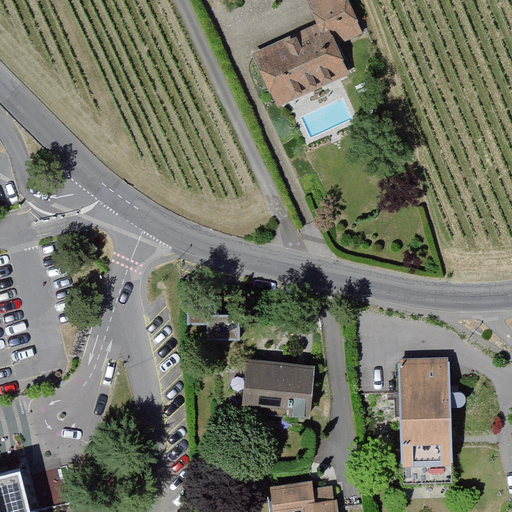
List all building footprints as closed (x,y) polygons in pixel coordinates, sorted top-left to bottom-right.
[(301,0),(313,27),(243,56),(265,110),(339,79),(326,46),(353,35),(339,0),(301,0)] [(211,292),(181,294),(182,316),(202,314),(203,328),(236,326),(235,302),(212,304),(211,292)] [(390,357),(393,478),(440,476),(439,438),(437,356),(390,357)] [(240,358),(236,410),(299,415),(304,363),(240,358)] [(0,511),(19,511),(6,458),(0,458),(0,511)] [(325,511),(324,480),(258,483),(258,511),(325,511)]
